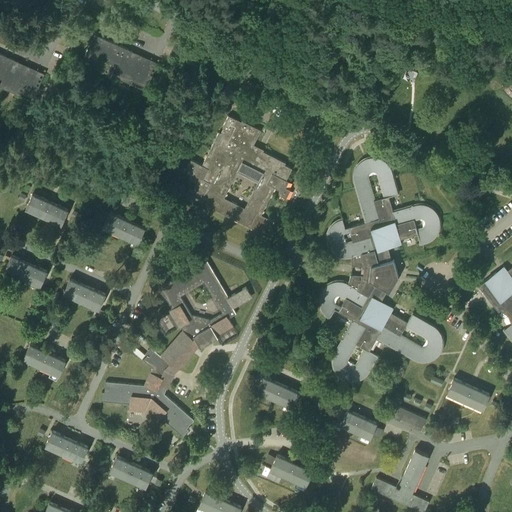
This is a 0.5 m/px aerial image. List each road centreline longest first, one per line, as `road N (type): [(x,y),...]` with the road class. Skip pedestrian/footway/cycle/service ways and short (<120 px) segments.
road 1 (residential): [(145,0),(346,112),(358,130)]
road 2 (residential): [(277,272),(219,397),(222,448)]
road 3 (residential): [(168,220),(65,179),(30,178),(0,189)]
road 4 (residential): [(358,130),(345,140),(277,272)]
road 5 (residential): [(511,184),(364,129)]
road 6 (residential): [(134,296),(0,239)]
road 7 (residential): [(76,424),(134,296)]
road 8 (residential): [(277,272),(168,220)]
